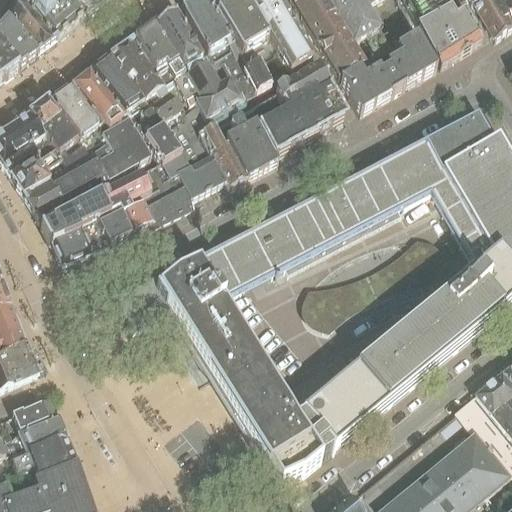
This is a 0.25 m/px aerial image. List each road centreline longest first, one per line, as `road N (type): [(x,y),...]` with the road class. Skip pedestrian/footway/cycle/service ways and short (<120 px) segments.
road 1 (residential): [(484,91),(47,315)]
road 2 (residential): [(311,511),(511,344)]
road 3 (residential): [(168,0),(0,115)]
road 4 (residential): [(81,375),(167,511)]
